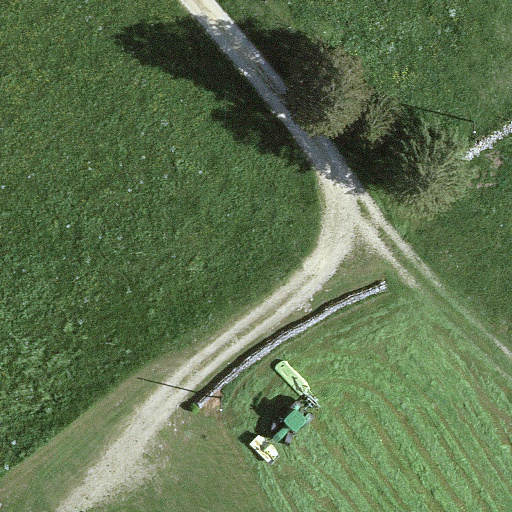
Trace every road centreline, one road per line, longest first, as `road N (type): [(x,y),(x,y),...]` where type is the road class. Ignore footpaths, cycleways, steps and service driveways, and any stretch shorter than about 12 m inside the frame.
road 1 (track): [(194,0),(511,365)]
road 2 (track): [(84,493),(142,400),(314,265),(349,179)]
